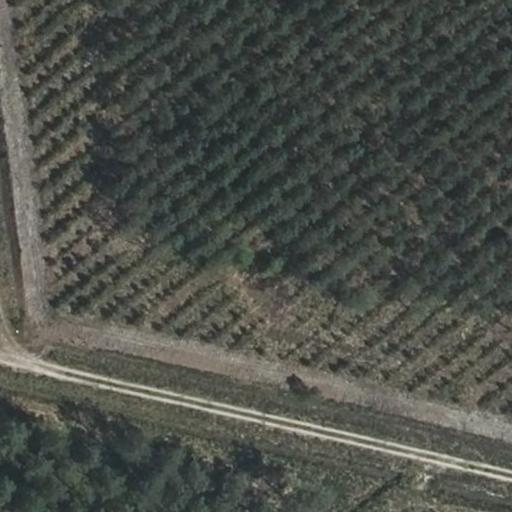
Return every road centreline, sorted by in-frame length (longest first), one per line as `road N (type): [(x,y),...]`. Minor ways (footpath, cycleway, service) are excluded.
road 1 (track): [(0,342),(511,464)]
road 2 (track): [(0,182),(27,349)]
